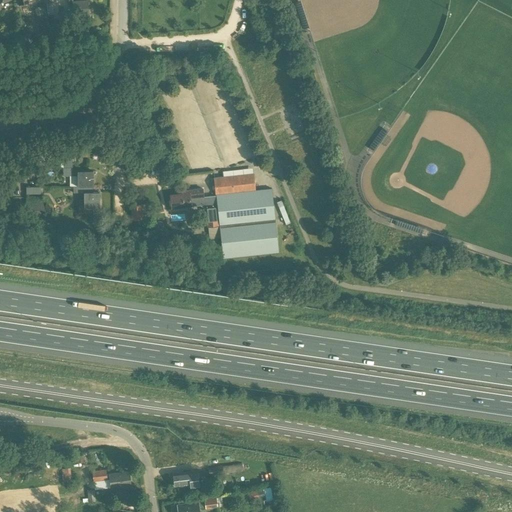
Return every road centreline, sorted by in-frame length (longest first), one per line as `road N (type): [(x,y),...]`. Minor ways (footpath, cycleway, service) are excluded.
road 1 (secondary): [(511,473),(273,425),(0,385)]
road 2 (motorway): [(0,331),(511,406)]
road 3 (motorway): [(511,376),(0,304)]
road 4 (unclassified): [(0,415),(119,432),(141,455),(152,511)]
road 5 (unclassified): [(120,42),(107,83),(93,98),(46,118),(0,124)]
road 6 (residential): [(120,42),(224,36),(238,0)]
road 7 (track): [(130,440),(0,457)]
